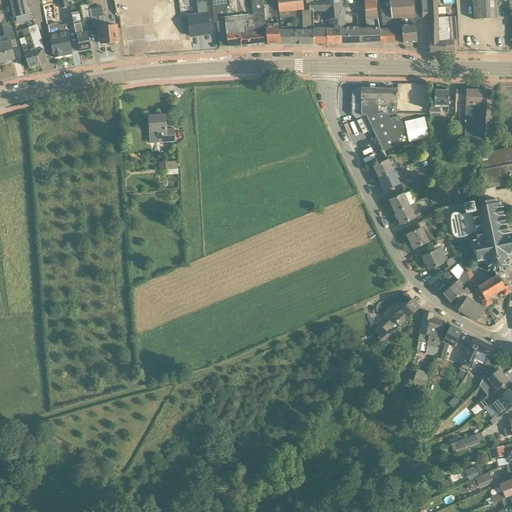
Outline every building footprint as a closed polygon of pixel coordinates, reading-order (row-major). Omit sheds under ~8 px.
[(9,0),(13,19),(29,15),(25,0),(9,0)] [(67,0),(57,0),(60,9),(69,7),(67,0)] [(168,6),(155,7),(158,37),(184,35),(180,0),(174,0),(175,10),(168,10),(168,6)] [(198,15),(187,17),(190,37),(211,34),(206,0),(196,2),(198,15)] [(228,47),(241,46),(240,36),(239,24),(237,12),(236,6),(236,0),(228,0),(229,5),(225,10),(224,15),(226,33),(228,47)] [(241,46),(254,44),(248,0),(236,0),(236,6),(237,12),(239,24),(240,36),(241,46)] [(248,0),(254,44),(267,43),(265,26),(266,26),(263,6),(262,0),(248,0)] [(262,0),(263,6),(266,26),(271,25),(269,8),(270,8),(269,0),(262,0)] [(279,13),(279,20),(295,18),(294,12),(293,0),(276,0),(278,13),(279,13)] [(303,0),(305,10),(305,11),(313,11),(313,2),(312,0),(303,0)] [(323,0),(323,2),(313,2),(313,11),(329,11),(329,20),(330,20),(331,26),(332,27),(334,27),(334,30),(313,30),(313,45),(327,45),(341,44),(340,13),(341,13),(339,3),(338,0),(323,0)] [(378,19),(375,0),(363,2),(365,21),(366,21),(366,29),(359,29),(360,43),(381,43),(380,30),(379,30),(378,19)] [(417,43),(415,18),(413,0),(388,0),(390,9),(390,14),(391,19),(392,19),(401,18),(403,44),(417,43)] [(413,0),(415,18),(422,18),(422,19),(428,19),(430,43),(429,53),(446,53),(445,37),(439,37),(438,10),(437,10),(436,0),(413,0)] [(472,0),(474,20),(498,19),(496,0),(472,0)] [(341,44),(360,43),(359,29),(345,29),(343,5),(344,4),(343,2),(339,3),(341,13),(340,13),(341,44)] [(91,20),(89,10),(88,5),(80,6),(83,22),(91,20)] [(103,7),(89,10),(91,20),(92,28),(100,28),(101,41),(103,40),(103,45),(117,43),(114,26),(107,26),(106,16),(105,16),(103,7)] [(267,45),(280,45),(278,31),(276,8),(270,8),(269,8),(271,25),(266,26),(265,26),(267,43),(267,45)] [(395,44),(392,19),(391,19),(390,14),(390,9),(380,10),(381,14),(381,19),(382,30),(380,30),(381,43),(384,44),(395,44)] [(297,45),(313,45),(313,30),(313,11),(305,11),(305,10),(303,10),(302,11),(302,30),(297,30),(297,45)] [(88,33),(83,34),(78,12),(71,14),(80,53),(91,50),(88,33)] [(439,37),(445,37),(446,53),(454,53),(453,40),(455,41),(454,34),(453,19),(445,20),(438,20),(439,37)] [(280,45),(297,45),(297,30),(292,30),(292,24),(287,24),(287,28),(281,28),(281,31),(278,31),(280,45)] [(22,31),(24,39),(20,41),(29,69),(40,65),(39,63),(46,60),(43,50),(43,49),(36,26),(22,31)] [(72,54),(70,44),(67,28),(48,32),(54,58),(72,54)] [(0,37),(0,63),(15,60),(11,48),(17,47),(14,34),(0,37)] [(356,119),(360,117),(379,111),(378,120),(396,117),(397,107),(386,107),(386,100),(384,100),(384,90),(361,89),(361,90),(356,90),(353,93),(352,114),(356,119)] [(384,90),(384,100),(386,100),(386,107),(397,107),(397,90),(384,90)] [(440,108),(441,108),(441,106),(448,107),(449,91),(448,91),(448,92),(435,92),(435,91),(434,91),(434,108),(429,108),(429,115),(429,129),(439,129),(440,115),(440,108)] [(465,100),(464,116),(458,115),(458,135),(464,135),(464,143),(485,143),(486,92),(466,91),(455,91),(455,100),(465,100)] [(379,111),(360,117),(369,135),(374,132),(383,151),(400,143),(397,137),(406,133),(404,129),(405,129),(399,117),(396,117),(378,120),(379,111)] [(174,142),(173,130),(166,131),(165,116),(148,117),(150,132),(158,132),(159,143),(174,142)] [(406,119),(409,139),(429,136),(426,116),(406,119)] [(511,148),(477,156),(483,190),(511,183),(511,148)] [(374,167),(379,179),(392,172),(397,170),(398,170),(399,170),(393,158),(374,167)] [(177,161),(165,162),(166,170),(177,169),(177,161)] [(398,185),(398,184),(392,172),(379,179),(385,191),(398,185)] [(412,177),(399,183),(402,189),(415,183),(415,182),(412,177)] [(461,188),(461,187),(452,189),(452,190),(456,204),(465,201),(461,188)] [(389,201),(395,213),(409,207),(403,195),(389,201)] [(464,212),(464,214),(465,214),(460,215),(459,215),(457,213),(454,213),(451,214),(450,217),(450,222),(451,231),(453,236),(455,238),(458,238),(462,237),(469,235),(472,232),(473,232),(474,232),(475,232),(476,240),(472,241),(473,248),(473,249),(474,255),(475,255),(477,262),(483,261),(483,262),(485,261),(485,263),(484,263),(484,264),(486,264),(489,269),(487,271),(488,271),(489,270),(495,273),(497,273),(505,286),(508,284),(511,284),(511,282),(511,236),(511,232),(510,232),(510,228),(506,229),(505,225),(506,225),(506,224),(505,224),(503,217),(504,216),(504,215),(503,216),(501,208),(502,208),(502,207),(501,207),(500,202),(499,202),(499,203),(497,203),(496,199),(489,200),(488,200),(486,200),(486,202),(482,203),(482,201),(480,201),(480,202),(479,202),(472,204),(472,203),(462,205),(463,207),(462,207),(462,208),(463,212),(464,213),(464,212)] [(409,207),(395,213),(401,225),(414,218),(409,207)] [(418,223),(431,217),(428,211),(416,217),(418,223)] [(428,243),(421,229),(407,235),(413,249),(428,243)] [(448,240),(445,234),(434,240),(436,245),(439,244),(448,240)] [(439,244),(436,245),(430,248),(432,253),(422,257),(428,270),(442,264),(442,263),(446,261),(449,269),(461,261),(457,256),(447,261),(439,244)] [(450,272),(458,280),(443,294),(451,303),(456,298),(471,285),(471,284),(467,276),(465,273),(457,265),(450,272)] [(451,277),(446,273),(442,276),(446,281),(451,277)] [(495,273),(495,274),(496,275),(497,277),(490,281),(487,278),(483,280),(476,284),(478,288),(474,290),(481,301),(480,302),(484,308),(491,304),(488,298),(501,290),(505,296),(511,292),(508,287),(511,286),(511,284),(508,284),(505,286),(497,273),(495,273)] [(436,280),(431,284),(435,289),(440,285),(436,280)] [(471,285),(456,298),(460,302),(474,287),(471,285)] [(403,302),(409,297),(406,293),(397,296),(403,302)] [(458,311),(476,322),(484,309),(466,298),(458,311)] [(389,337),(420,308),(412,300),(381,329),(389,337)] [(423,322),(421,322),(418,335),(419,335),(418,342),(427,344),(425,354),(436,356),(439,344),(442,335),(442,334),(444,322),(432,319),(433,314),(424,312),(423,322)] [(450,326),(442,342),(437,359),(436,358),(433,368),(428,383),(434,385),(438,370),(440,370),(444,360),(443,360),(448,345),(453,347),(461,332),(450,326)] [(469,347),(460,364),(471,370),(480,352),(487,356),(491,347),(473,338),(469,347)] [(428,374),(417,370),(411,384),(418,386),(413,399),(421,402),(426,388),(423,387),(428,374)] [(487,379),(497,391),(508,382),(498,370),(487,379)] [(359,386),(353,382),(349,391),(355,394),(359,386)] [(349,391),(343,387),(335,397),(342,403),(350,393),(349,391)] [(511,396),(507,391),(495,401),(490,405),(497,415),(489,421),(493,426),(504,417),(509,415),(506,411),(511,405),(511,396)] [(478,404),(483,410),(484,409),(486,408),(490,405),(495,401),(491,396),(490,395),(487,396),(478,404)] [(454,398),(448,404),(452,409),(459,403),(454,398)] [(511,419),(510,420),(511,427),(503,429),(504,431),(502,432),(502,435),(504,434),(505,437),(511,435),(511,419)] [(453,452),(483,440),(481,433),(458,441),(450,444),(453,452)] [(440,448),(450,444),(458,441),(456,437),(448,440),(449,442),(439,446),(440,448)] [(510,455),(511,464),(511,463),(511,444),(503,446),(505,456),(510,455)] [(505,456),(503,446),(488,450),(490,460),(505,456)] [(465,467),(469,476),(480,472),(476,462),(465,467)] [(511,463),(511,464),(511,465),(511,470),(511,471),(499,474),(501,482),(511,477),(511,463)] [(493,483),(489,472),(479,477),(474,479),(478,489),(493,483)] [(494,503),(501,500),(511,495),(511,480),(499,485),(502,493),(491,497),(494,503)] [(370,488),(376,498),(382,495),(377,485),(370,488)] [(511,495),(501,500),(505,510),(511,507),(511,495)]
